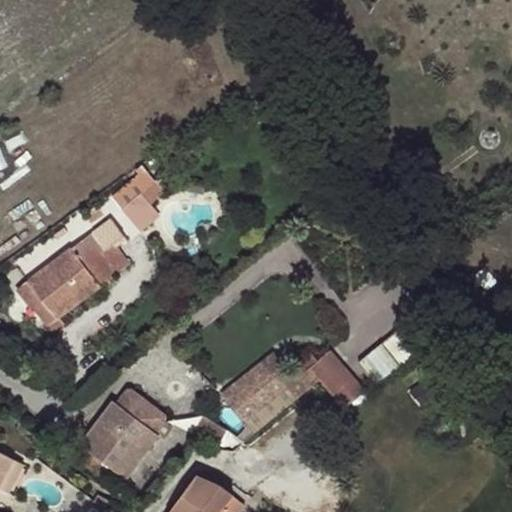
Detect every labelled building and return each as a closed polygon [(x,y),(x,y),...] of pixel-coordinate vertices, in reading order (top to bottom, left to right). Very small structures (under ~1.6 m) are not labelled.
[(210,0),(175,0),(172,3),(184,20),(210,0)] [(166,186),(156,177),(126,208),(136,217),(166,186)] [(105,242),(113,252),(118,248),(131,239),(117,219),(98,233),(105,242)] [(31,282),(21,289),(37,313),(44,323),(54,315),(58,319),(58,321),(120,275),(99,246),(105,242),(98,233),(31,282)] [(105,242),(99,246),(120,275),(132,267),(118,248),(113,252),(105,242)] [(54,315),(44,323),(48,328),(58,321),(58,319),(54,315)] [(413,317),(380,344),(399,366),(431,340),(413,317)] [(380,344),(358,362),(376,384),(399,366),(380,344)] [(307,388),(319,378),(342,405),(362,388),(339,361),(330,369),(318,355),(315,358),(308,350),(305,349),(301,349),(298,350),(295,352),(294,354),(292,358),(292,360),(293,363),(299,371),(295,375),(307,388)] [(222,396),(228,404),(282,362),(276,354),(222,396)] [(282,362),(228,404),(243,422),(288,386),(286,384),(294,378),(282,362)] [(310,388),(249,439),(261,454),(276,442),(288,456),(334,418),(310,388)] [(117,405),(114,402),(83,447),(85,448),(81,454),(79,452),(70,463),(118,483),(126,479),(159,435),(155,433),(166,418),(165,415),(132,390),(128,390),(117,405)] [(0,490),(1,489),(17,459),(0,449),(0,428),(1,427),(0,426),(0,490)] [(10,494),(26,464),(17,459),(1,489),(10,494)] [(218,511),(236,494),(221,484),(197,474),(180,497),(170,511),(218,511)] [(180,497),(163,484),(152,500),(170,511),(180,497)]
